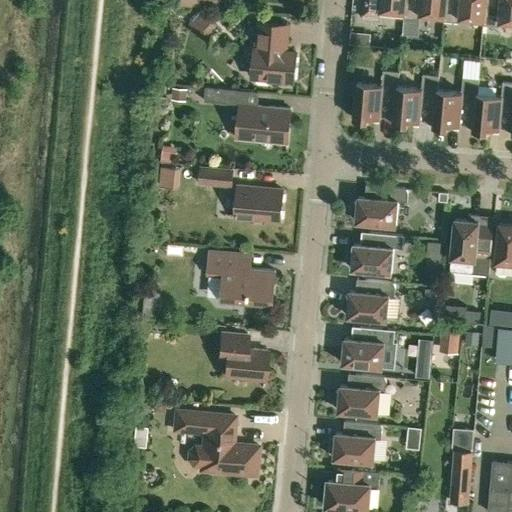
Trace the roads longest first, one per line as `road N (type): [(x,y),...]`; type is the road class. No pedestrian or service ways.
road 1 (residential): [(287,511),(320,156)]
road 2 (residential): [(511,172),(320,156)]
road 3 (residential): [(320,156),(334,0)]
